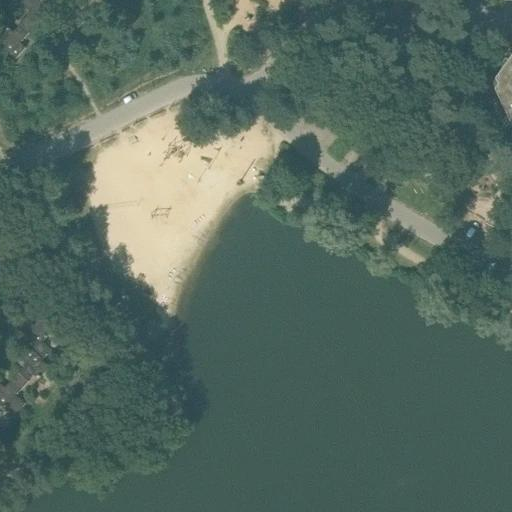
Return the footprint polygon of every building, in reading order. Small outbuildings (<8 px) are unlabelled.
[(18,25),(18,26),(28,34),(43,18),(48,22),(45,25),(48,29),(56,19),(52,16),(63,4),(66,1),(65,0),(48,0),(48,1),(46,0),(22,0),(21,2),(31,10),(18,25)] [(52,16),(56,19),(64,26),(69,20),(78,28),(87,18),(80,12),(85,7),(77,0),(68,0),(64,5),(63,4),(52,16)] [(511,0),(511,56),(493,84),(511,125),(511,0)] [(28,34),(18,26),(13,32),(7,27),(0,35),(0,42),(6,47),(5,49),(17,59),(27,48),(21,43),(28,34)] [(0,276),(5,272),(0,267),(0,259),(9,250),(0,241),(0,276)] [(19,316),(18,316),(12,310),(17,305),(5,294),(0,299),(0,319),(1,318),(10,326),(19,316)] [(19,316),(10,326),(25,339),(21,344),(18,341),(15,344),(26,354),(27,355),(30,351),(40,361),(42,362),(51,352),(42,344),(54,329),(41,318),(33,327),(18,315),(18,316),(19,316)] [(27,355),(26,354),(20,361),(25,366),(17,375),(27,384),(28,383),(33,377),(38,382),(49,370),(40,362),(40,361),(30,351),(27,355)] [(27,384),(17,375),(4,390),(0,387),(0,385),(2,383),(0,381),(0,407),(14,419),(25,406),(16,398),(28,383),(27,384)]
